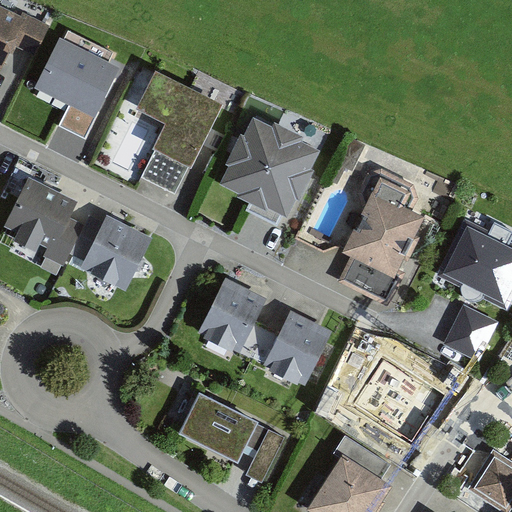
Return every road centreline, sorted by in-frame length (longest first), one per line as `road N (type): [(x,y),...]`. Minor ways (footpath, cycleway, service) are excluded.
road 1 (residential): [(0,134),(200,235)]
road 2 (residential): [(104,364),(93,341),(69,329),(43,334),(26,354),(25,381),(41,402),(64,409),(87,402)]
road 3 (residential): [(200,235),(375,323)]
road 4 (residential): [(225,511),(109,430),(87,402)]
road 5 (residential): [(104,364),(156,330),(200,235)]
